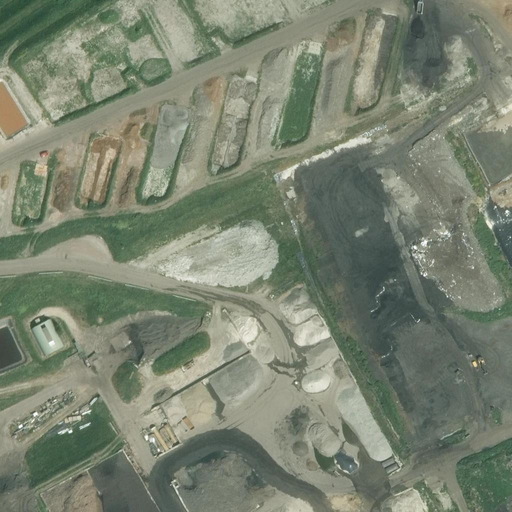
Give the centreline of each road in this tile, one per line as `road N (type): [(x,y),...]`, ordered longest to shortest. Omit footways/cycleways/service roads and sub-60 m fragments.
road 1 (track): [(91,365),(118,328),(158,307),(207,286),(268,287),(472,183)]
road 2 (track): [(511,245),(505,258),(451,279),(157,478)]
road 3 (track): [(257,511),(331,487),(511,389)]
road 4 (track): [(373,178),(480,137),(511,107)]
road 5 (track): [(390,319),(435,436)]
